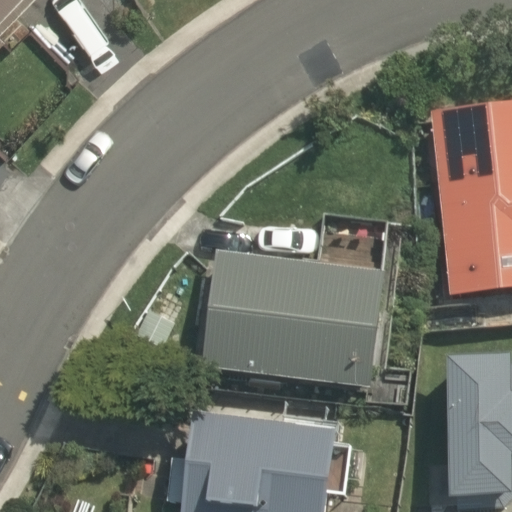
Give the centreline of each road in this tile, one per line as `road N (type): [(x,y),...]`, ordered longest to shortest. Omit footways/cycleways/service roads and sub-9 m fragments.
road 1 (residential): [(391,0),(236,79),(75,241)]
road 2 (residential): [(75,241),(0,380)]
